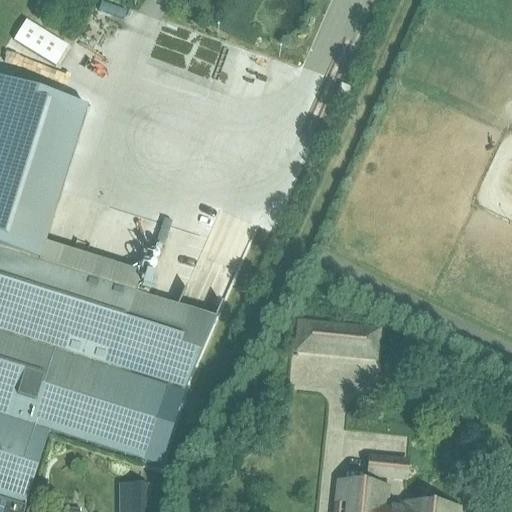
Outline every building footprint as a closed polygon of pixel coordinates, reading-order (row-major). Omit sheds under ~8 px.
[(104,7),(99,20),(113,26),(118,12),(104,7)] [(55,69),(67,49),(26,24),(13,44),(55,69)] [(189,54),(187,63),(207,68),(209,60),(189,54)] [(0,84),(0,255),(37,267),(87,111),(0,84)] [(344,101),(349,89),(341,86),(336,97),(344,101)] [(137,265),(148,268),(154,245),(143,242),(137,265)] [(0,511),(24,511),(25,511),(49,436),(144,465),(160,470),(184,394),(183,393),(214,323),(37,267),(0,255),(0,511)] [(299,325),(296,353),(375,361),(378,333),(299,325)] [(404,480),(406,464),(371,461),(369,477),(404,480)] [(457,511),(458,511),(406,507),(405,511),(398,511),(384,511),(386,491),(339,486),(336,511),(457,511)] [(146,511),(147,488),(119,488),(119,500),(131,500),(130,511),(146,511)]
